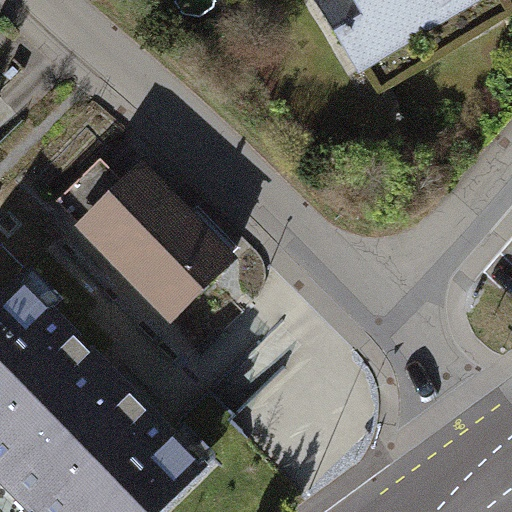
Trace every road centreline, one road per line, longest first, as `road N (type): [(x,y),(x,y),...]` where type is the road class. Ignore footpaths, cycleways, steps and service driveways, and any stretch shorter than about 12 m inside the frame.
road 1 (residential): [(388,309),(49,0)]
road 2 (residential): [(388,309),(511,164)]
road 3 (residential): [(468,434),(388,309)]
road 4 (secondary): [(468,434),(366,511)]
